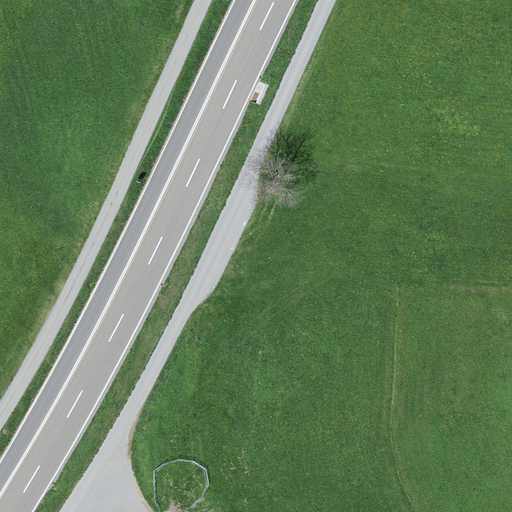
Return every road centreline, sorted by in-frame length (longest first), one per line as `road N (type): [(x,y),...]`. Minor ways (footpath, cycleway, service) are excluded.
road 1 (primary): [(0,511),(117,306),(266,0)]
road 2 (unclassified): [(67,511),(144,384),(326,0)]
road 3 (unclassified): [(0,416),(76,278),(202,0)]
